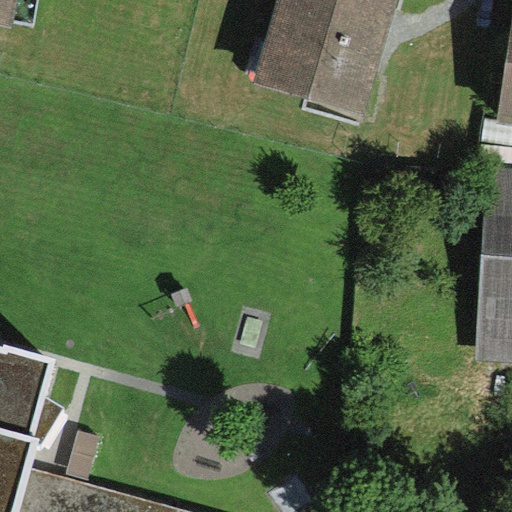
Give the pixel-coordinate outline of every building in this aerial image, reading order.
[(0,0),(0,22),(11,24),(15,0),(0,0)] [(397,17),(402,0),(280,0),(257,84),(370,115),(397,17)] [(511,20),(497,123),(511,125),(511,20)] [(511,170),(486,169),(476,361),(511,362),(511,170)] [(0,511),(19,511),(31,469),(38,445),(41,447),(64,408),(47,398),(56,359),(5,344),(3,347),(0,346),(0,511)] [(100,437),(78,431),(66,473),(88,480),(100,437)] [(189,511),(31,469),(19,511),(189,511)]
